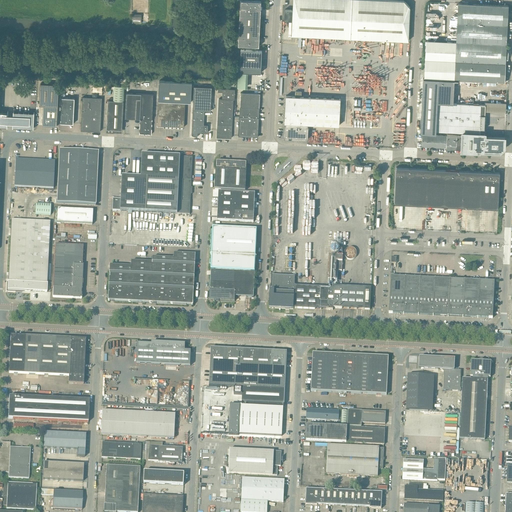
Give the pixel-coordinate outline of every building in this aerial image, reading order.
[(259,46),(261,1),(240,0),(238,45),(259,46)] [(292,35),(408,41),(410,7),(404,1),(391,0),(293,0),(293,10),(285,10),(284,20),(292,20),(292,35)] [(454,41),(425,78),(454,80),(504,82),(505,63),(505,56),(508,6),(458,3),(456,41),(454,41)] [(133,15),(133,23),(142,23),(142,15),(133,15)] [(425,78),(454,41),(426,40),(424,78),(425,78)] [(248,72),(260,73),(261,73),(262,50),(241,49),(239,72),(238,72),(237,87),(247,88),(248,72)] [(184,127),(185,102),(191,102),(191,87),(192,82),(159,80),(157,126),(184,127)] [(423,81),(421,134),(436,134),(436,131),(462,133),(462,136),(462,150),(479,151),(479,150),(500,151),(504,147),(505,138),(485,137),(485,134),(480,133),(480,129),(484,129),(485,115),(485,111),(485,105),(481,105),(466,104),(438,102),(439,82),(423,81)] [(211,103),(211,95),(212,87),(212,85),(203,84),(203,83),(194,83),(193,102),(211,103)] [(43,106),(58,106),(59,84),(41,84),(39,105),(43,106)] [(106,129),(106,132),(114,133),(115,132),(117,132),(117,130),(122,130),(124,101),(124,86),(114,86),(114,101),(108,100),(106,129)] [(223,92),(222,99),(233,99),(234,99),(235,89),(218,89),(218,92),(223,92)] [(126,93),(125,118),(140,119),(141,94),(126,93)] [(260,94),(240,93),(239,117),(259,118),(260,94)] [(141,94),(140,119),(140,134),(151,134),(153,94),(150,94),(141,94)] [(308,124),(339,125),(340,98),(286,96),(285,123),(308,124)] [(75,98),(62,97),(61,123),(73,123),(75,98)] [(83,97),(81,131),(88,131),(100,132),(102,98),(83,97)] [(217,124),(232,125),(233,99),(222,99),(219,99),(217,124)] [(211,103),(193,102),(193,110),(192,124),(192,132),(192,134),(192,135),(193,135),(197,137),(198,134),(199,134),(199,133),(199,132),(208,133),(208,125),(204,125),(205,111),(211,111),(211,103)] [(57,127),(58,106),(43,106),(42,126),(57,127)] [(0,126),(7,127),(8,111),(0,110),(0,126)] [(8,120),(8,122),(13,122),(13,127),(33,128),(34,113),(13,112),(13,117),(8,117),(8,120)] [(259,118),(239,117),(238,136),(258,137),(259,118)] [(308,124),(285,123),(285,125),(284,138),(308,139),(308,126),(308,124)] [(217,137),(231,138),(232,125),(217,124),(217,137)] [(423,135),(422,147),(446,148),(446,150),(451,150),(462,150),(462,136),(447,135),(447,136),(423,135)] [(56,204),(88,205),(95,206),(98,153),(88,152),(59,151),(56,204)] [(113,199),(112,211),(117,211),(138,212),(167,213),(169,214),(190,215),(191,192),(192,192),(192,190),(191,190),(193,157),(142,155),(141,178),(122,177),(121,199),(113,199)] [(16,159),(14,186),(53,188),(55,162),(16,159)] [(216,169),(231,169),(231,162),(216,161),(216,169)] [(231,169),(246,170),(247,163),(231,162),(231,169)] [(394,204),(411,205),(413,168),(396,167),(394,204)] [(482,172),(413,168),(411,205),(480,208),(482,172)] [(231,169),(216,169),(215,189),(230,190),(231,169)] [(245,191),(246,176),(246,170),(231,169),(230,190),(245,191)] [(480,208),(497,209),(498,209),(500,172),(482,172),(480,208)] [(236,202),(237,192),(219,191),(218,201),(236,202)] [(51,192),(36,192),(36,203),(51,204),(51,192)] [(236,202),(254,203),(255,193),(237,192),(236,202)] [(218,201),(218,211),(236,212),(236,202),(218,201)] [(254,212),(254,203),(236,202),(236,212),(254,212)] [(35,216),(44,216),(50,217),(51,206),(36,205),(35,216)] [(88,211),(57,209),(56,223),(92,225),(93,211),(88,211)] [(235,221),(236,212),(218,211),(217,220),(235,221)] [(254,212),(236,212),(235,221),(253,222),(254,212)] [(35,221),(11,220),(8,290),(47,292),(47,281),(50,281),(51,265),(48,265),(50,222),(50,217),(44,217),(44,216),(35,216),(35,221)] [(212,255),(255,257),(257,229),(213,227),(212,255)] [(55,245),(52,298),(81,299),(83,266),(82,266),(83,246),(55,245)] [(174,253),(174,258),(172,304),(193,305),(195,254),(174,253)] [(211,270),(255,272),(255,257),(212,255),(211,254),(210,255),(212,255),(211,270)] [(336,271),(342,271),(342,262),(342,256),(329,256),(328,281),(335,281),(336,271)] [(150,303),(172,304),(174,258),(153,257),(152,262),(150,303)] [(129,302),(150,303),(152,262),(131,261),(131,266),(129,302)] [(108,301),(129,302),(131,266),(110,265),(108,301)] [(255,272),(211,270),(210,290),(235,291),(235,296),(253,297),(255,272)] [(320,310),(321,288),(295,286),(295,276),(272,275),(271,291),(270,291),(269,308),(294,309),(294,308),(320,310)] [(405,277),(391,276),(389,313),(404,314),(405,277)] [(421,278),(420,278),(405,277),(404,314),(419,315),(421,278)] [(451,279),(421,278),(419,315),(449,316),(451,279)] [(465,280),(451,279),(449,316),(464,317),(465,280)] [(480,281),(465,280),(464,317),(478,318),(480,281)] [(495,282),(480,281),(478,318),(493,318),(495,282)] [(321,288),(320,310),(333,310),(333,308),(370,310),(371,288),(334,286),(334,288),(321,288)] [(209,300),(234,301),(235,296),(235,291),(210,290),(209,300)] [(10,347),(8,374),(31,375),(33,337),(10,335),(10,343),(10,347)] [(31,375),(53,376),(54,356),(55,338),(33,337),(31,375)] [(53,376),(68,376),(69,356),(70,338),(55,338),(54,356),(53,376)] [(68,376),(68,384),(83,384),(84,356),(85,339),(70,338),(69,356),(68,376)] [(151,352),(155,352),(155,349),(185,351),(185,344),(152,342),(152,344),(151,352)] [(137,351),(151,352),(152,344),(137,344),(137,351)] [(269,404),(271,356),(272,351),(211,348),(209,386),(243,388),(242,402),(243,403),(243,405),(204,403),(203,432),(282,436),(283,407),(246,405),(246,403),(269,404)] [(155,352),(155,356),(154,364),(190,366),(191,356),(191,351),(185,351),(155,349),(155,352)] [(154,364),(155,356),(155,352),(151,352),(137,351),(136,363),(154,364)] [(272,351),(271,356),(269,404),(284,405),(287,356),(287,352),(272,351)] [(387,395),(388,357),(313,353),(311,391),(387,395)] [(455,359),(444,359),(419,357),(419,369),(440,370),(444,372),(443,391),(460,392),(461,371),(454,370),(455,359)] [(485,440),(488,380),(488,378),(490,378),(491,364),(489,362),(483,361),(482,360),(481,360),(480,360),(479,360),(479,361),(473,361),(471,363),(470,377),(473,377),(472,379),(471,379),(462,379),(460,439),(485,440)] [(406,410),(428,412),(433,412),(434,376),(408,375),(406,410)] [(104,405),(115,405),(116,385),(105,384),(104,405)] [(88,423),(88,421),(89,400),(13,397),(9,397),(8,419),(12,419),(88,423)] [(339,411),(307,409),(306,419),(339,421),(339,411)] [(386,412),(362,411),(348,410),(347,426),(361,427),(361,423),(385,424),(386,412)] [(102,411),(101,435),(174,439),(175,415),(102,411)] [(13,421),(13,430),(33,431),(33,424),(17,423),(17,421),(13,421)] [(306,441),(346,443),(347,427),(307,425),(306,441)] [(385,429),(348,427),(348,443),(384,445),(385,429)] [(44,433),(43,448),(77,449),(77,457),(84,457),(85,435),(44,433)] [(0,472),(8,473),(10,448),(10,443),(0,442),(0,443),(0,472)] [(102,442),(101,458),(141,460),(141,445),(102,442)] [(328,445),(326,474),(378,477),(378,469),(383,470),(384,449),(379,448),(328,445)] [(183,448),(149,446),(148,461),(182,463),(183,448)] [(30,449),(10,448),(8,473),(8,478),(29,479),(30,449)] [(272,476),(273,464),(274,452),(230,449),(228,473),(272,476)] [(461,451),(461,458),(476,459),(477,451),(461,451)] [(438,471),(446,472),(446,459),(438,459),(438,471)] [(403,470),(426,471),(426,470),(423,469),(423,460),(403,460),(403,470)] [(43,463),(43,480),(83,482),(83,465),(43,463)] [(138,511),(140,467),(107,466),(105,505),(104,505),(104,509),(105,509),(105,511),(109,511),(138,511)] [(438,471),(438,476),(426,473),(426,471),(403,470),(402,480),(422,480),(437,481),(437,480),(445,481),(446,472),(438,471)] [(144,484),(184,486),(184,474),(144,472),(144,484)] [(242,478),(241,500),(247,500),(267,501),(274,502),(283,502),(283,498),(284,480),(248,478),(242,478)] [(387,486),(377,486),(377,484),(326,482),(326,487),(387,490),(387,486)] [(36,484),(7,483),(7,485),(3,485),(2,506),(6,506),(6,509),(35,511),(36,484)] [(423,500),(423,490),(423,484),(409,483),(409,486),(405,486),(404,499),(423,500)] [(320,490),(308,489),(307,489),(306,489),(306,497),(320,498),(320,490)] [(423,490),(423,500),(443,501),(443,491),(423,490)] [(53,491),(53,496),(52,509),(81,510),(82,492),(53,491)] [(368,492),(368,500),(382,501),(382,493),(368,492)] [(148,495),(147,511),(182,511),(183,497),(148,495)] [(317,505),(319,505),(320,498),(306,497),(305,505),(317,506),(317,505)] [(247,500),(241,500),(240,511),(266,511),(267,501),(247,500)] [(367,507),(370,507),(370,508),(381,509),(382,501),(368,500),(367,507)] [(466,503),(465,511),(483,511),(484,504),(466,503)]
